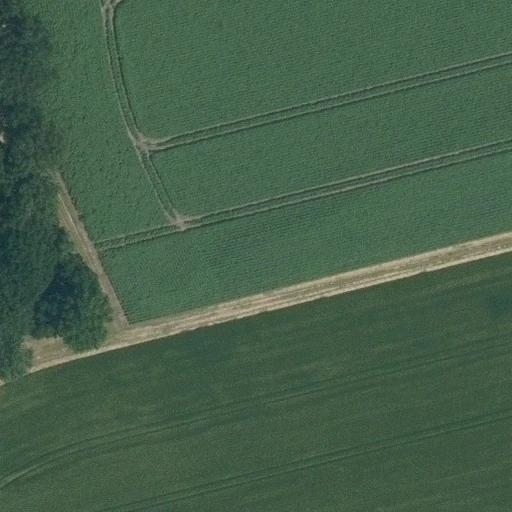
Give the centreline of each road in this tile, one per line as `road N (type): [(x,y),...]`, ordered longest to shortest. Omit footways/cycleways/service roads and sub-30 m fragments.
road 1 (track): [(0,362),(124,339),(511,241)]
road 2 (track): [(5,101),(124,339)]
